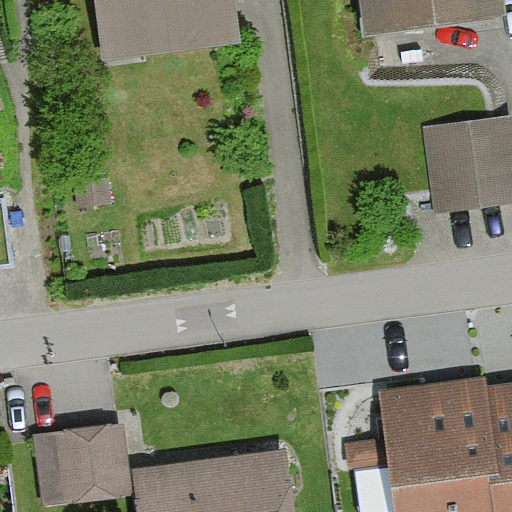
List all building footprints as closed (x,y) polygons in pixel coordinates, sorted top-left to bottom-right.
[(241,50),(234,0),(96,0),(105,67),(241,50)] [(508,20),(504,0),(366,0),(372,41),(508,20)] [(511,206),(511,125),(427,136),(437,216),(511,206)] [(489,384),(381,398),(396,511),(511,511),(511,394),(491,398),(489,384)] [(44,511),(131,502),(123,434),(36,444),(44,511)] [(299,511),(292,457),(141,478),(145,511),(299,511)]
